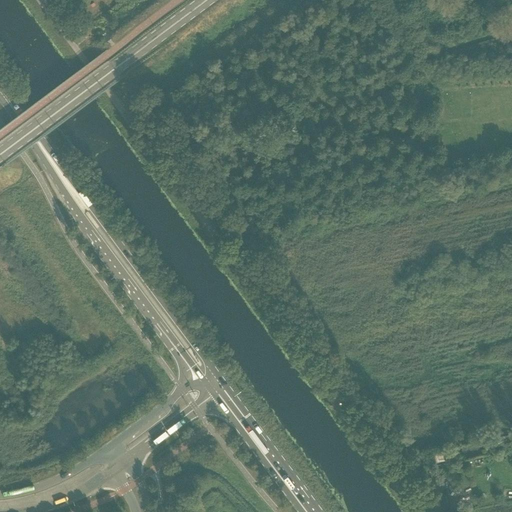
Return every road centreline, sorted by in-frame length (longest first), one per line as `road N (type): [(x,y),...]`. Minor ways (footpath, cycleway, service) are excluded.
road 1 (unclassified): [(417,511),(39,0)]
road 2 (secondary): [(0,154),(209,0)]
road 3 (secondary): [(61,172),(77,214),(198,377)]
road 4 (secondary): [(209,368),(61,172)]
road 5 (secondary): [(310,511),(219,390)]
